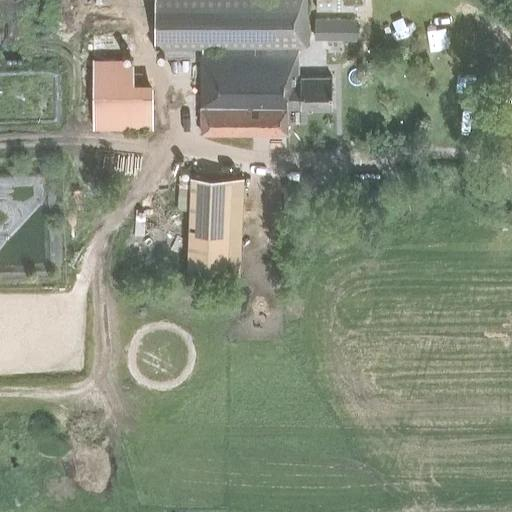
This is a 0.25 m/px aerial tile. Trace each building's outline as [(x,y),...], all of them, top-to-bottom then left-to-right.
[(214,49),(279,51),(306,52),(307,0),(154,0),(154,50),(214,51),(214,49)] [(315,0),(316,10),(364,9),(363,0),(315,0)] [(314,39),(356,39),(356,18),(314,18),(314,39)] [(297,54),(199,53),(198,134),(289,135),(289,107),(326,107),(327,76),(297,76),(297,54)] [(133,83),(133,57),(93,57),(93,128),(153,128),(153,91),(138,91),(138,83),(133,83)] [(190,176),(186,276),(238,278),(243,178),(190,176)]
